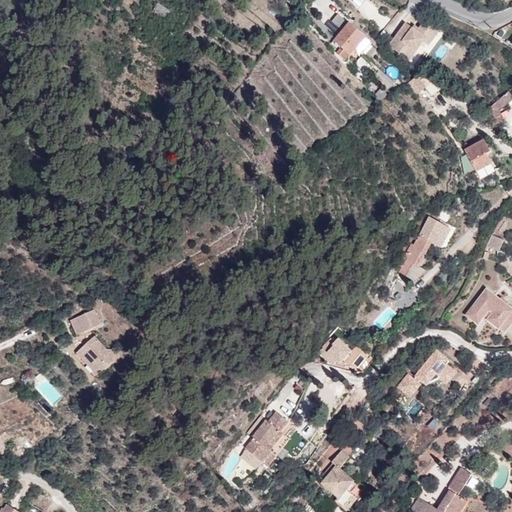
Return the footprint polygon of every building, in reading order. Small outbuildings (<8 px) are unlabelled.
[(342,32),(358,46),(366,37),(338,14),(332,21),(342,31),(342,32)] [(438,32),(424,23),(416,32),(404,24),(394,39),(399,42),(395,48),(410,58),(425,36),(432,41),(438,32)] [(350,54),(358,46),(342,32),(334,40),(350,54)] [(423,72),(418,75),(401,90),(410,101),(425,88),(432,96),(445,86),(437,80),(423,72)] [(511,100),(511,94),(510,91),(490,107),(489,108),(496,123),(504,120),(499,110),(511,100)] [(480,180),(487,176),(484,168),(492,164),(487,154),(491,152),(485,140),(465,151),(467,154),(461,159),(464,177),(475,171),(480,180)] [(484,168),(487,176),(495,172),(492,164),(484,168)] [(399,273),(407,277),(414,264),(420,267),(432,243),(441,248),(451,229),(429,218),(415,245),(412,243),(400,266),(403,267),(399,273)] [(493,236),(488,247),(499,251),(503,240),(493,236)] [(511,273),(511,267),(504,260),(501,264),(511,274),(511,273)] [(478,324),(483,317),(486,313),(490,316),(487,319),(504,333),(511,322),(511,309),(487,290),(467,315),(478,324)] [(78,336),(102,325),(96,311),(71,321),(78,336)] [(316,352),(326,361),(341,344),(332,335),(316,352)] [(106,362),(114,362),(114,350),(108,350),(95,337),(87,344),(92,349),(82,358),(95,373),(106,362)] [(92,349),(87,344),(77,353),(82,358),(92,349)] [(437,373),(448,382),(461,366),(437,346),(416,372),(429,383),(437,373)] [(99,377),(114,362),(106,362),(95,373),(99,377)] [(203,376),(211,382),(218,373),(210,367),(203,376)] [(413,397),(424,382),(409,372),(398,386),(413,397)] [(279,431),(281,431),(289,422),(277,412),(268,422),(267,421),(253,438),(254,439),(245,449),(268,467),(276,457),(272,454),(273,453),(271,451),(266,448),(279,431)] [(284,435),(281,431),(279,431),(266,448),(271,451),(284,435)] [(336,467),(325,480),(322,484),(338,498),(335,502),(346,511),(357,499),(347,489),(353,482),(339,469),(349,458),(341,451),(331,463),(333,464),(336,467)] [(322,477),(325,480),(336,467),(333,464),(322,477)] [(438,510),(428,503),(422,511),(460,511),(467,502),(458,496),(472,475),(461,468),(448,489),(450,491),(438,510)] [(415,511),(422,511),(428,503),(418,498),(411,510),(415,511)] [(4,511),(9,511),(13,507),(8,503),(3,510),(4,511)]
